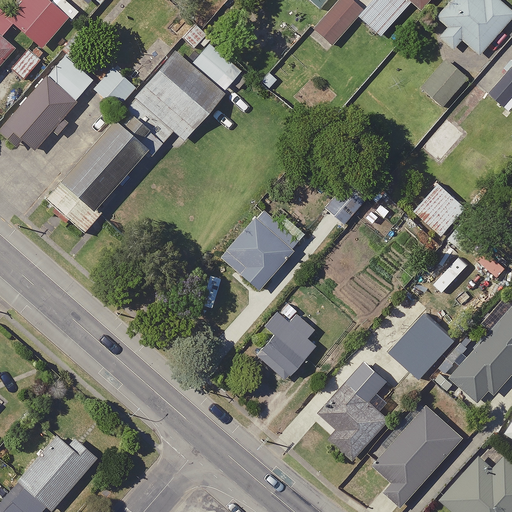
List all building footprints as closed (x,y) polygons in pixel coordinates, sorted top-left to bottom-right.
[(71,19),(48,0),(26,0),(10,19),(45,49),(71,19)] [(330,0),(311,0),(322,9),(330,0)] [(365,12),(351,0),(342,0),(316,31),(334,47),(365,12)] [(376,0),(361,18),(383,37),(411,4),(407,0),(376,0)] [(409,0),(424,12),(434,0),(409,0)] [(480,57),(511,20),(511,10),(499,0),(485,0),(484,0),(453,0),(436,19),(447,29),(439,38),(455,52),(463,42),(480,57)] [(186,40),(196,48),(208,34),(198,26),(186,40)] [(0,69),(18,48),(0,33),(0,69)] [(243,73),(212,46),(196,64),(227,91),(243,73)] [(42,61),(30,51),(13,69),(26,80),(42,61)] [(227,95),(177,52),(136,98),(186,142),(227,95)] [(96,82),(67,57),(51,75),(80,100),(96,82)] [(469,79),(447,61),(422,90),(444,108),(469,79)] [(137,88),(115,69),(95,91),(118,110),(137,88)] [(511,71),(492,95),(509,109),(511,104),(511,71)] [(278,80),(271,74),(263,82),(271,89),(278,80)] [(79,104),(49,77),(0,132),(19,149),(24,143),(36,153),(79,104)] [(174,135),(136,102),(120,121),(158,154),(174,135)] [(469,128),(450,113),(422,147),(442,162),(469,128)] [(64,183),(96,212),(151,150),(118,122),(64,183)] [(326,209),(346,226),(368,200),(349,183),(326,209)] [(471,209),(442,185),(417,214),(445,238),(471,209)] [(296,251),(258,218),(228,252),(247,268),(241,274),(261,291),(296,251)] [(470,234),(460,227),(441,253),(451,261),(470,234)] [(262,350),(293,376),(319,346),(309,338),(316,330),(297,314),(291,321),(280,312),(265,328),(275,336),(262,350)] [(511,312),(452,378),(482,405),(494,393),(497,396),(511,379),(511,312)] [(454,349),(428,327),(406,352),(432,374),(454,349)] [(350,383),(350,382),(321,414),(339,430),(331,439),(358,462),(394,421),(350,383)] [(467,439),(431,406),(376,467),(395,484),(387,493),(405,509),(467,439)] [(59,436),(19,482),(48,507),(53,511),(100,458),(76,438),(70,445),(59,436)] [(511,511),(511,459),(507,455),(496,467),(483,456),(442,501),(454,511),(511,511)] [(0,511),(43,511),(48,507),(19,482),(0,503),(0,511)]
